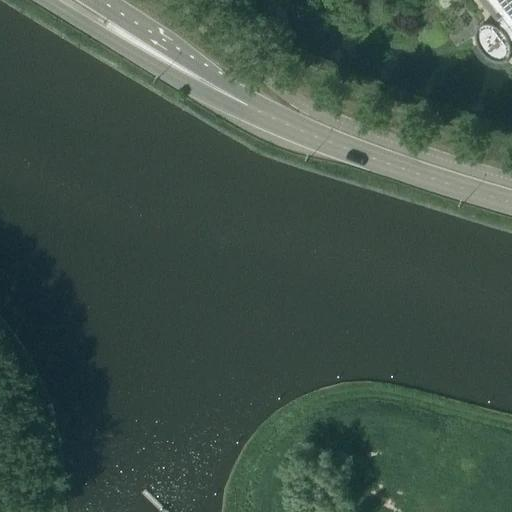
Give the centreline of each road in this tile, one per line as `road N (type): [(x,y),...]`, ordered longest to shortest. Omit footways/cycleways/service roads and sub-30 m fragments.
road 1 (secondary): [(511,203),(253,110)]
road 2 (secondary): [(43,0),(151,65),(253,110)]
road 3 (secondary): [(253,110),(98,0)]
